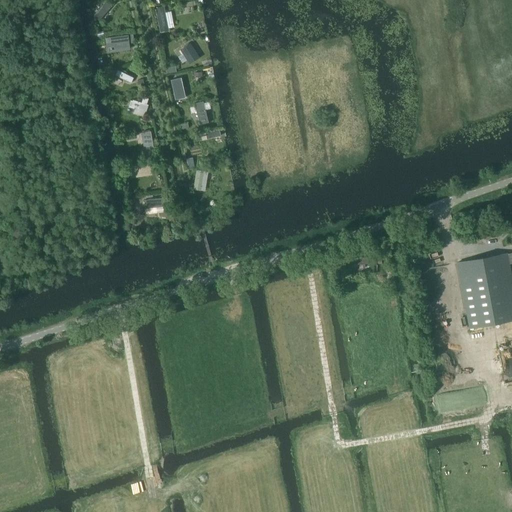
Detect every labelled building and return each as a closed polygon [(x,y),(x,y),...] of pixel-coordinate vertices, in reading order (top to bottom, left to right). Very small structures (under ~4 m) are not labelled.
[(107,0),(94,15),(100,21),(116,3),(112,0),(107,0)] [(159,34),(169,32),(168,29),(166,15),(164,7),(154,9),(159,34)] [(127,35),(105,38),(106,47),(128,44),(127,35)] [(188,42),(174,51),(183,64),(187,61),(190,65),(199,58),(188,42)] [(117,69),(114,76),(131,84),(134,76),(117,69)] [(176,101),(185,98),(180,78),(171,80),(176,101)] [(141,103),(132,100),(130,108),(146,113),(148,106),(147,105),(149,99),(143,97),(141,103)] [(203,102),(194,104),(199,125),(208,123),(203,102)] [(194,134),(196,142),(221,137),(219,129),(194,134)] [(154,155),(150,132),(142,134),(142,138),(137,139),(141,158),(154,155)] [(126,169),(128,179),(152,175),(150,164),(126,169)] [(198,170),(194,190),(201,191),(204,171),(198,170)] [(145,216),(164,213),(162,198),(143,200),(145,216)] [(511,253),(507,254),(507,253),(457,263),(469,329),(511,320),(511,279),(509,264),(511,263),(511,253)] [(367,257),(344,263),(345,269),(369,263),(367,257)]
